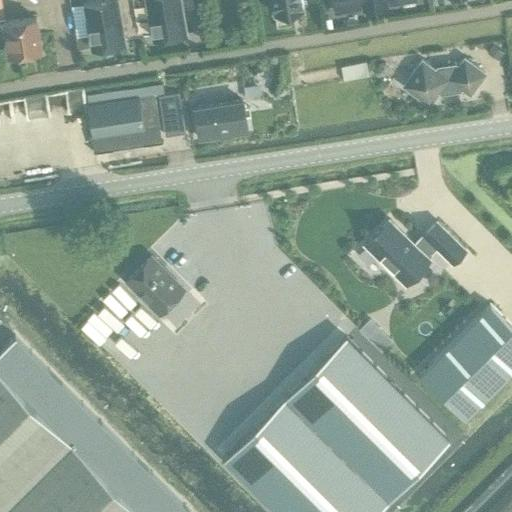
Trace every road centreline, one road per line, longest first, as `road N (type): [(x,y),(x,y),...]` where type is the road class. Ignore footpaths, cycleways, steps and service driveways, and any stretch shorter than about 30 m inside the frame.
road 1 (residential): [(0,90),(511,7)]
road 2 (tertiary): [(0,204),(511,124)]
